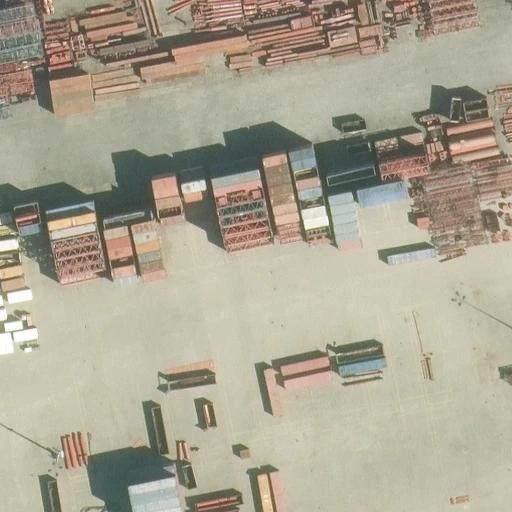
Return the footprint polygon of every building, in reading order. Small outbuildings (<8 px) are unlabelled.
[(37,92),(86,85),(73,0),(69,0),(24,6),(29,46),(0,49),(0,112),(17,110),(18,119),(41,116),(37,92)] [(315,168),(318,186),(356,179),(349,141),(325,145),(329,166),(315,168)] [(327,396),(362,375),(343,345),(321,358),(323,363),(311,370),(327,396)] [(229,367),(248,362),(245,352),(226,357),(229,367)] [(386,396),(408,392),(405,378),(384,382),(386,396)] [(287,389),(264,392),(267,413),(290,410),(287,389)] [(511,433),(492,432),(483,457),(458,439),(439,438),(421,462),(420,480),(436,491),(451,496),(469,497),(479,467),(508,488),(511,489),(511,433)] [(408,467),(405,455),(384,460),(387,473),(408,467)]
